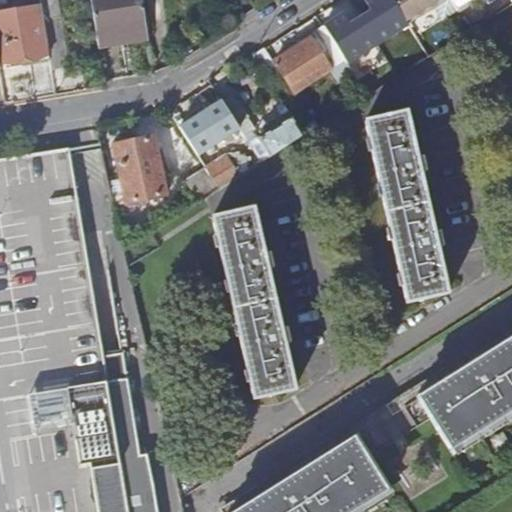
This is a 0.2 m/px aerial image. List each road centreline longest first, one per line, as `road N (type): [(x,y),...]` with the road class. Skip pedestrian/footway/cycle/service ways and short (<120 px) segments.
road 1 (unknown): [(0,201),(15,199),(26,209),(65,352),(62,368),(10,389),(3,404),(8,511)]
road 2 (residential): [(304,0),(159,92),(0,120)]
